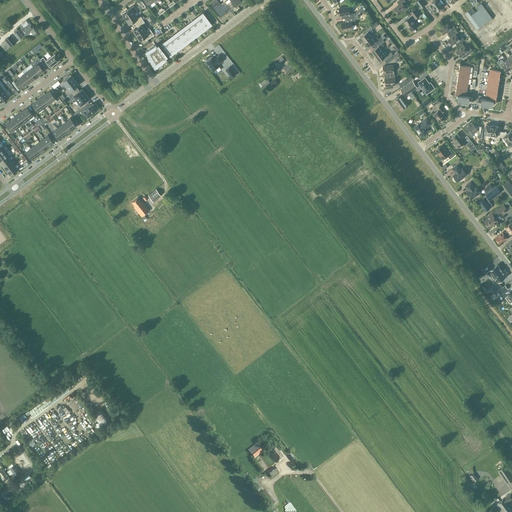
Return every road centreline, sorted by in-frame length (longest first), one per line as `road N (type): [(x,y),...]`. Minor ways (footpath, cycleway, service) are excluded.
road 1 (residential): [(253,242),(294,298),(344,258),(303,203)]
road 2 (residential): [(112,114),(219,260)]
road 3 (residential): [(511,269),(418,149)]
road 4 (residential): [(111,227),(38,284),(2,239)]
road 5 (residential): [(249,133),(227,104),(178,142),(199,169)]
road 6 (residential): [(418,149),(339,45)]
